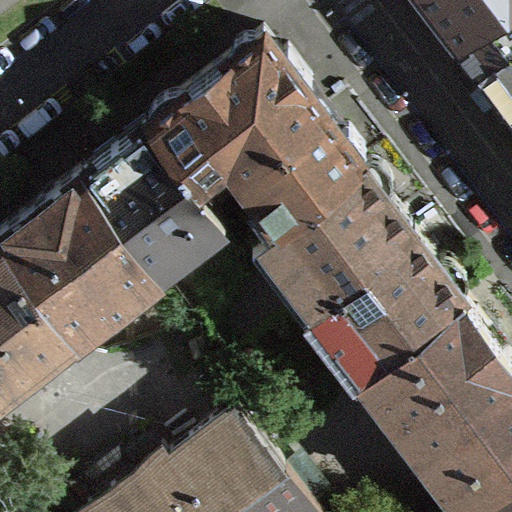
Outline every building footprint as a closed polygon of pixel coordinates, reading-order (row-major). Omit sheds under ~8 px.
[(511,0),(436,0),(480,57),(511,32),(511,0)] [(148,109),(209,190),(213,194),(244,170),(246,169),(242,163),(325,100),(305,75),(312,69),(288,39),(282,44),(277,37),(264,20),(148,109)] [(511,32),(480,57),(479,58),(490,73),(511,101),(511,32)] [(246,169),(244,170),(279,215),(363,151),(360,147),(364,144),(365,139),(349,118),(344,118),(341,121),(332,110),(325,100),(242,163),(246,169)] [(203,223),(189,205),(209,190),(148,109),(94,149),(82,159),(150,248),(161,262),(190,240),(186,236),(203,223)] [(269,223),(299,263),(285,274),(305,301),(414,218),(389,185),(391,180),(392,175),(391,168),(388,163),(383,158),(380,156),(375,153),(371,153),(366,154),(363,151),(279,215),(269,223)] [(0,227),(65,312),(98,287),(108,302),(140,278),(129,264),(150,248),(82,159),(9,214),(0,221),(0,227)] [(444,249),(439,250),(414,218),(305,301),(326,328),(340,317),(370,357),(373,354),(465,285),(463,281),(465,277),(466,272),(465,266),(461,260),(458,255),(453,252),(448,249),(444,249)] [(65,312),(0,227),(0,362),(9,374),(72,327),(74,329),(76,327),(65,312)] [(373,354),(385,370),(373,379),(398,412),(411,403),(433,433),(511,372),(511,346),(465,285),(373,354)] [(511,372),(433,433),(421,442),(448,477),(460,468),(475,488),(511,459),(511,372)] [(165,445),(76,511),(246,511),(292,478),(237,406),(173,455),(165,445)] [(511,511),(511,459),(475,488),(468,493),(482,511),(511,511)] [(321,511),(292,478),(246,511),(321,511)]
